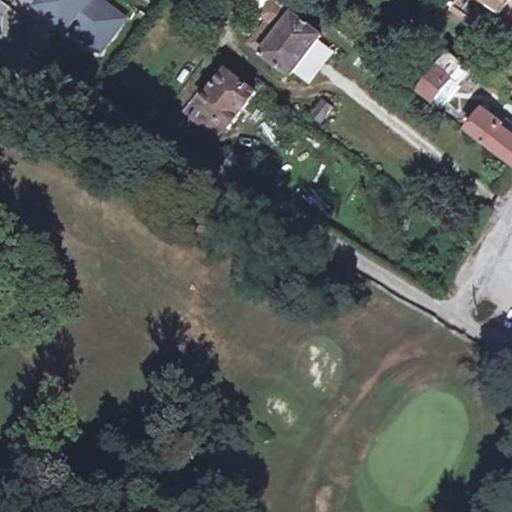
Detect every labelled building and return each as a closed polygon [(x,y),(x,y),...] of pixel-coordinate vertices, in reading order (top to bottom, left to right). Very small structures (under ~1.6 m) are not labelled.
[(108,51),(132,20),(104,0),(51,0),(46,8),(75,30),(77,28),(108,51)] [(244,0),(259,13),(270,0),(244,0)] [(304,17),(313,6),(306,0),(276,0),(266,13),(273,18),(286,29),(267,52),(294,74),(325,35),(304,17)] [(511,0),(463,0),(458,9),(510,44),(511,41),(511,0)] [(254,41),(267,52),(286,29),(273,18),(254,41)] [(452,52),(422,91),(437,103),(454,81),(462,87),(475,70),(452,52)] [(211,94),(203,105),(227,124),(231,127),(257,94),(229,71),(219,85),(211,78),(203,87),(211,94)] [(437,103),(445,109),(462,87),(454,81),(437,103)] [(338,108),(327,100),(318,113),(329,121),(338,108)] [(203,105),(194,116),(219,135),(227,124),(203,105)] [(489,110),(473,131),(511,162),(511,130),(506,126),(506,124),(489,110)] [(248,166),(234,157),(227,168),(242,177),(248,166)]
